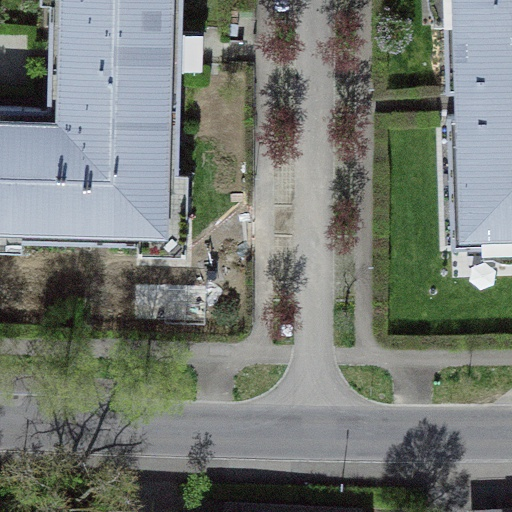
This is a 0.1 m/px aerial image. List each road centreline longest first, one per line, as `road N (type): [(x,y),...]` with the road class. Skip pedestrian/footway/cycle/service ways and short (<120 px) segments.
road 1 (residential): [(315,0),(312,433)]
road 2 (residential): [(312,433),(0,421)]
road 3 (residential): [(511,433),(312,433)]
